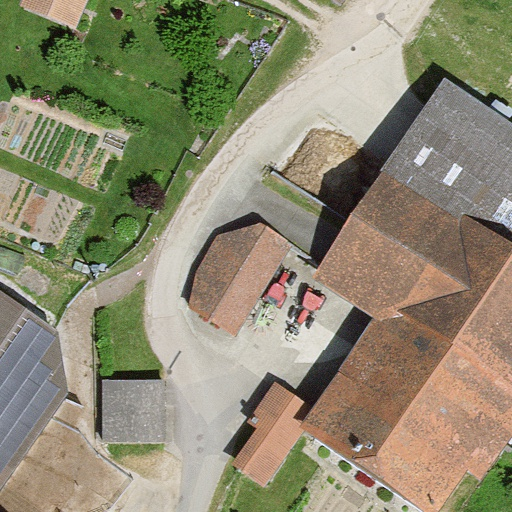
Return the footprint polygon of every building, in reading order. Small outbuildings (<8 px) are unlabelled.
[(75,31),(87,0),(21,0),(19,6),(75,31)] [(511,123),(445,78),(379,171),(381,173),(312,278),(373,319),(313,408),(300,427),(305,430),(424,511),(438,511),(467,472),(480,480),(511,435),(511,123)] [(188,307),(236,338),(293,245),(260,223),(216,237),(193,274),(188,307)] [(0,511),(0,492),(68,394),(58,331),(0,291),(0,511)] [(166,444),(166,380),(102,380),(102,444),(166,444)] [(313,408),(274,382),(246,422),(257,429),(231,464),(263,488),(305,430),(300,427),(313,408)]
